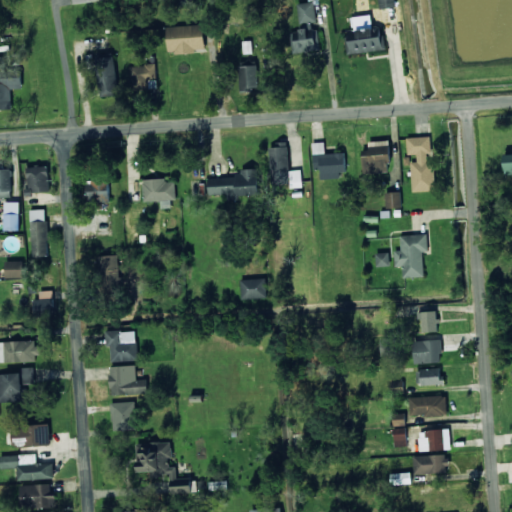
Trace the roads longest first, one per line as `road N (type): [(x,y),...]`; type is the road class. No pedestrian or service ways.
road 1 (tertiary): [(511,102),(0,138)]
road 2 (residential): [(495,511),(466,106)]
road 3 (tertiary): [(90,511),(63,134)]
